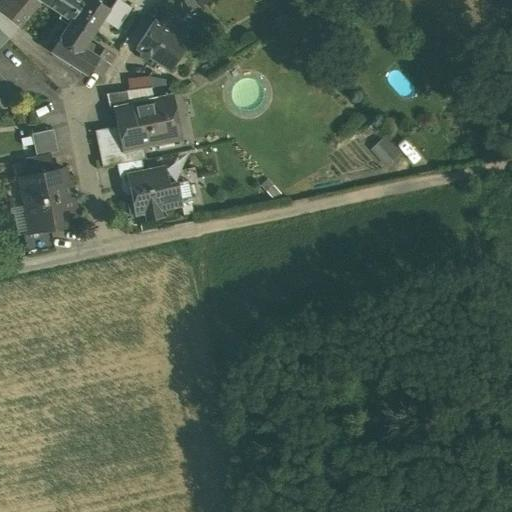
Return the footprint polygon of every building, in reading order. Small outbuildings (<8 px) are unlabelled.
[(19,27),(40,2),(70,21),(50,52),(85,76),(89,70),(100,77),(113,56),(101,48),(95,58),(81,49),(107,9),(94,0),(0,0),(0,48),(9,40),(0,32),(0,27),(8,18),(19,27)] [(182,40),(152,21),(135,47),(165,66),(182,40)] [(134,26),(127,22),(124,27),(130,31),(134,26)] [(149,76),(127,79),(128,90),(150,87),(149,76)] [(125,91),(105,93),(109,110),(114,109),(114,106),(128,103),(125,91)] [(128,103),(114,106),(114,109),(119,135),(122,150),(125,149),(173,140),(164,97),(128,103)] [(31,134),(33,145),(55,141),(52,130),(31,134)] [(119,135),(96,139),(102,167),(116,164),(127,162),(125,149),(122,150),(119,135)] [(375,146),(387,166),(403,156),(391,136),(375,146)] [(55,141),(33,145),(35,156),(49,153),(57,152),(55,141)] [(35,156),(24,159),(27,175),(53,169),(49,153),(35,156)] [(127,162),(116,164),(121,188),(129,186),(145,183),(143,171),(140,159),(127,162)] [(27,175),(20,177),(26,205),(69,196),(64,167),(53,169),(27,175)] [(145,183),(129,186),(132,203),(127,204),(129,216),(180,205),(176,183),(167,185),(163,167),(143,171),(145,183)] [(69,196),(26,205),(32,233),(75,224),(69,196)] [(32,233),(23,235),(28,256),(53,250),(49,231),(32,233)]
